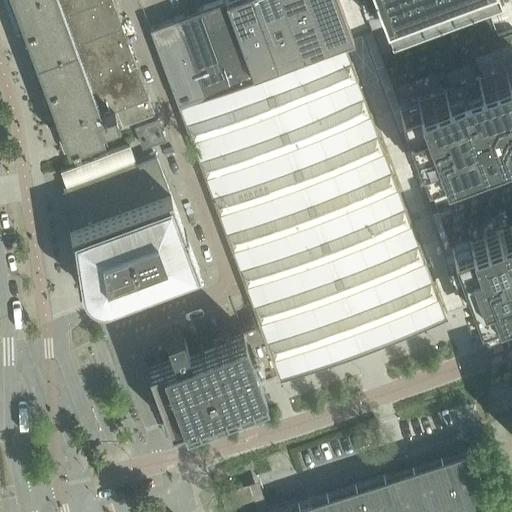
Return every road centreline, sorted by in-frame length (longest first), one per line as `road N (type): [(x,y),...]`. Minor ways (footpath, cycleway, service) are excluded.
road 1 (residential): [(128,0),(234,286),(117,330),(163,461)]
road 2 (unclassified): [(195,454),(511,348)]
road 3 (tertiary): [(23,493),(0,276)]
road 4 (residential): [(23,493),(163,461)]
